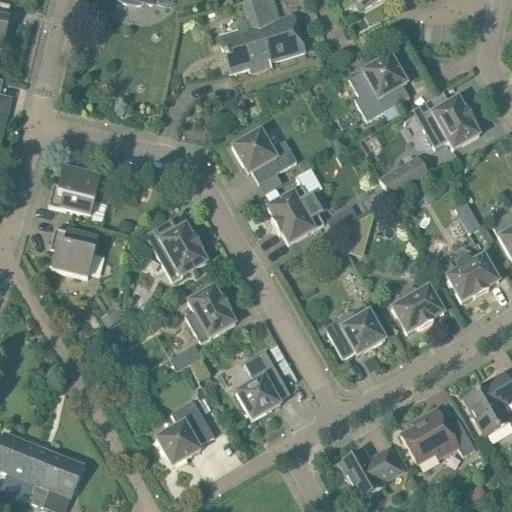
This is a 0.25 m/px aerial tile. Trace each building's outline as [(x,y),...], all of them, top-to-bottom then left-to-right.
[(143,4),(154,7),(155,0),(115,0),(115,2),(120,5),(124,6),(126,7),(129,8),(134,8),(142,9),(143,4)] [(293,18),(278,23),(270,0),(258,0),(243,5),(251,31),(218,41),(229,78),(247,72),(249,77),(271,70),(269,65),(304,55),(293,18)] [(332,0),(341,16),(355,8),(360,16),(386,0),(332,0)] [(0,50),(3,51),(9,23),(0,21),(0,50)] [(402,90),(406,87),(390,59),(348,83),(358,101),(354,103),(367,125),(409,101),(402,90)] [(0,82),(0,145),(8,113),(0,99),(0,95),(3,83),(0,82)] [(472,128),(474,126),(466,112),(464,113),(457,101),(449,106),(443,96),(412,114),(434,153),(447,145),(452,154),(479,139),(472,128)] [(296,166),(284,144),(270,152),(260,134),(231,150),(243,170),(246,168),(258,188),(296,166)] [(493,148),(499,161),(511,153),(511,151),(506,141),(493,148)] [(378,183),(390,204),(418,188),(430,181),(418,160),(378,183)] [(113,184),(100,181),(63,172),(57,198),(51,196),(48,210),(90,221),(93,207),(107,211),(113,184)] [(413,196),(420,208),(432,201),(425,189),(413,196)] [(279,238),(281,237),(288,248),(324,228),(318,218),(326,213),(317,195),(311,198),(310,196),(306,198),(303,191),(266,211),(273,222),(271,224),(279,238)] [(454,212),(469,237),(480,231),(465,206),(454,212)] [(511,213),(490,227),(511,265),(511,213)] [(349,228),(341,214),(324,224),(332,237),(349,228)] [(368,237),(374,216),(372,215),(359,222),(354,225),(352,233),(368,237)] [(120,223),(116,237),(130,240),(133,227),(120,223)] [(159,243),(153,233),(144,238),(172,286),(207,266),(200,254),(202,253),(194,239),(191,240),(185,228),(159,243)] [(97,243),(55,233),(51,247),(57,248),(51,274),(87,282),(97,243)] [(321,247),(329,261),(343,253),(335,239),(321,247)] [(441,272),(461,306),(472,299),(473,302),(488,293),(487,291),(498,284),(483,258),(474,264),(469,255),(462,253),(452,259),(450,267),(441,272)] [(222,300),(220,301),(213,290),(187,305),(193,316),(185,321),(201,347),(235,327),(229,316),(231,315),(222,300)] [(400,306),(391,311),(406,338),(417,331),(419,333),(433,325),(432,323),(443,316),(450,312),(441,295),(434,299),(428,290),(420,295),(418,292),(410,290),(400,296),(398,304),(400,306)] [(324,331),(342,362),(363,351),(365,354),(385,343),(365,308),(324,331)] [(120,319),(116,311),(101,321),(106,328),(120,319)] [(176,376),(202,361),(194,348),(169,363),(176,376)] [(243,367),(254,385),(235,396),(252,424),(280,408),(278,404),(289,397),(264,355),(243,367)] [(485,440),(511,425),(502,410),(511,404),(511,390),(503,376),(480,390),(481,393),(464,403),(485,440)] [(197,391),(197,400),(199,404),(206,416),(214,412),(207,400),(201,389),(197,391)] [(156,442),(172,470),(200,454),(198,450),(214,441),(193,405),(171,418),(177,429),(156,442)] [(414,430),(400,439),(417,468),(436,457),(438,462),(457,451),(462,460),(475,453),(458,424),(447,430),(436,412),(412,426),(414,430)] [(5,439),(1,450),(0,450),(0,474),(33,488),(35,489),(47,456),(5,439)] [(357,500),(359,503),(383,490),(381,487),(402,475),(389,452),(368,464),(363,454),(339,468),(350,487),(348,491),(352,498),(357,500)] [(33,488),(28,503),(48,511),(66,511),(70,503),(84,470),(47,456),(35,489),(33,488)] [(511,480),(506,469),(495,476),(502,489),(511,483),(511,480)] [(480,488),(471,493),(477,504),(486,498),(480,488)]
